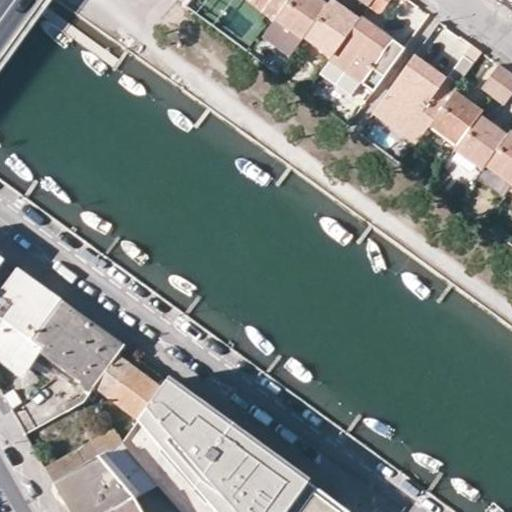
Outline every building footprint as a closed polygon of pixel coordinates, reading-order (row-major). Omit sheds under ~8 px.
[(290,57),(306,35),(327,5),(320,0),(260,0),(257,5),(276,19),(263,37),(290,57)] [(306,35),(334,55),(359,21),(331,1),(327,5),(306,35)] [(361,17),(359,21),(334,55),(330,60),(360,82),(373,91),(404,47),(361,17)] [(426,129),(429,124),(455,90),(458,86),(415,56),(383,99),(426,129)] [(360,82),(330,60),(321,73),(351,95),(360,82)] [(511,73),(499,63),(482,88),(494,97),(511,73)] [(511,94),(511,72),(511,73),(494,97),(505,105),(511,94)] [(483,111),(455,90),(429,124),(458,145),(479,116),(483,111)] [(482,169),(485,165),(507,136),(479,116),(458,145),(455,149),(482,169)] [(511,131),(510,130),(507,136),(485,165),(511,185),(511,131)] [(117,356),(123,348),(18,272),(0,296),(0,355),(21,370),(38,347),(94,388),(117,356)] [(117,356),(94,388),(126,411),(138,420),(145,410),(161,388),(131,367),(134,362),(124,355),(122,359),(117,356)] [(134,362),(131,367),(161,388),(167,381),(137,359),(134,362)] [(308,484),(167,381),(161,388),(145,410),(138,420),(137,421),(162,449),(167,443),(193,474),(199,479),(192,488),(203,496),(216,511),(287,511),(307,485),(308,484)] [(53,483),(59,480),(102,455),(121,444),(138,420),(126,411),(107,435),(45,470),(53,483)] [(63,502),(69,511),(111,511),(127,504),(134,500),(140,496),(102,455),(59,480),(69,499),(63,502)] [(63,502),(69,499),(59,480),(53,483),(63,502)] [(343,511),(307,485),(287,511),(343,511)] [(141,511),(134,500),(127,504),(131,511),(141,511)]
